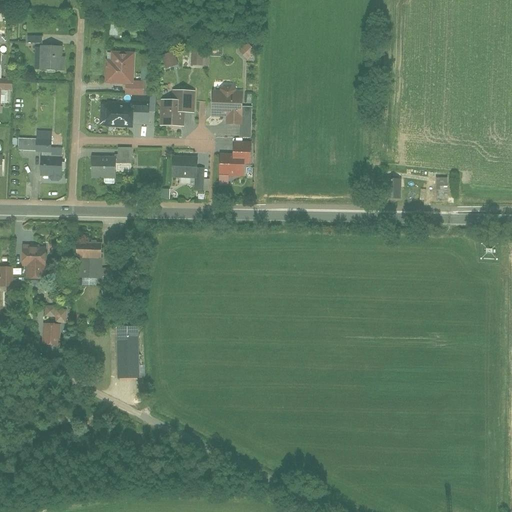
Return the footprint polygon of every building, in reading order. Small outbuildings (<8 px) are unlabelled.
[(111,27),(111,38),(120,38),(120,27),(111,27)] [(249,46),(241,54),(248,62),(257,54),(249,46)] [(42,47),(42,70),(62,71),(64,69),(64,60),(62,58),(61,58),(62,47),(42,47)] [(106,64),(106,85),(137,85),(137,48),(113,49),(113,64),(106,64)] [(193,54),(193,68),(210,68),(210,54),(193,54)] [(142,59),(143,81),(154,80),(153,59),(142,59)] [(0,80),(0,112),(3,112),(3,91),(16,90),(15,80),(0,80)] [(128,87),(128,98),(147,97),(147,86),(128,87)] [(253,115),(246,115),(246,91),(215,91),(215,118),(230,118),(230,126),(241,126),(241,140),(253,140),(253,115)] [(188,128),(188,114),(198,113),(198,93),(181,93),(181,102),(162,102),(163,128),(188,128)] [(104,106),(104,128),(137,127),(137,105),(104,106)] [(140,110),(140,127),(153,127),(152,110),(140,110)] [(38,142),(38,155),(55,155),(55,142),(38,142)] [(219,161),(219,178),(249,178),(249,161),(256,161),(256,146),(236,147),(236,161),(219,161)] [(120,178),(120,172),(135,172),(135,149),(119,149),(119,159),(94,160),(94,179),(120,178)] [(43,158),(43,176),(65,177),(65,158),(43,158)] [(174,159),(175,182),(204,181),(203,159),(174,159)] [(451,201),(450,171),(438,171),(439,202),(451,201)] [(387,181),(387,203),(399,203),(400,181),(387,181)] [(82,243),(83,280),(104,279),(103,260),(105,260),(104,242),(82,243)] [(26,269),(30,269),(31,280),(49,279),(48,268),(51,268),(51,247),(26,248),(26,269)] [(104,266),(105,295),(126,295),(125,266),(104,266)] [(16,295),(15,271),(0,271),(1,296),(16,295)] [(66,289),(65,278),(56,278),(56,289),(66,289)] [(64,325),(45,326),(46,349),(65,348),(64,325)] [(118,329),(119,380),(143,379),(141,329),(118,329)]
